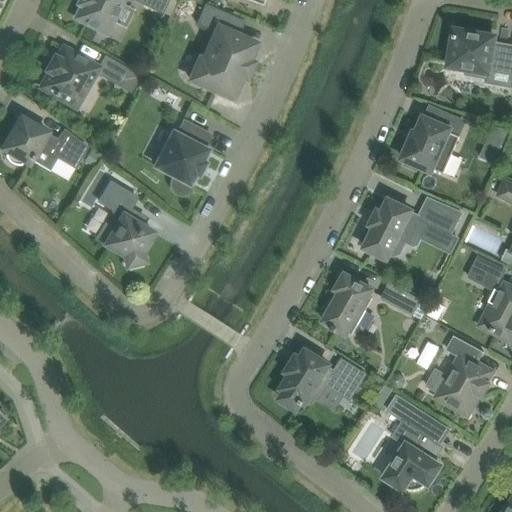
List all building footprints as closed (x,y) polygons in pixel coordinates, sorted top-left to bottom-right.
[(123,0),(80,0),(79,4),(83,5),(76,18),(99,29),(107,33),(113,21),(122,3),(123,0)] [(137,0),(162,12),(167,0),(137,0)] [(240,82),(257,43),(238,35),(244,22),(204,4),(196,22),(216,31),(209,50),(207,49),(202,60),(200,60),(191,81),(232,98),(234,94),(237,93),(241,85),(240,82)] [(511,45),(494,43),(495,39),(496,36),(481,33),(478,30),(467,28),(464,30),(455,29),(454,38),(451,40),(449,48),(451,51),(449,66),(467,70),(466,74),(487,78),(486,82),(511,86),(511,45)] [(99,67),(81,57),(64,47),(58,57),(55,55),(46,70),(50,72),(41,87),(76,107),(99,67)] [(109,59),(101,74),(130,91),(139,76),(109,59)] [(407,143),(402,155),(404,156),(403,159),(407,160),(405,165),(417,170),(419,165),(421,167),(432,171),(433,169),(445,174),(460,137),(453,133),(459,118),(441,111),(436,123),(426,119),(424,118),(417,134),(414,133),(410,141),(409,144),(407,143)] [(4,145),(2,149),(5,151),(8,152),(6,156),(7,158),(9,160),(11,162),(13,164),(16,165),(19,165),(22,165),(24,161),(29,165),(32,160),(49,170),(57,156),(75,167),(87,147),(65,131),(57,141),(47,135),(48,133),(45,131),(28,121),(21,117),(17,124),(4,145)] [(158,161),(156,166),(174,176),(172,179),(171,181),(171,183),(171,186),(172,188),(172,189),(174,191),(175,193),(177,194),(179,195),(181,195),(183,195),(185,195),(187,194),(189,193),(190,191),(191,189),(193,186),(189,184),(207,150),(204,148),(211,135),(184,121),(177,134),(173,132),(171,138),(165,145),(161,152),(158,161)] [(102,155),(91,149),(85,160),(96,166),(102,155)] [(511,183),(506,181),(499,195),(511,201),(511,183)] [(113,210),(96,239),(106,244),(124,256),(127,266),(145,262),(142,251),(153,232),(140,225),(141,223),(135,219),(138,214),(132,210),(138,199),(130,194),(110,182),(99,201),(113,210)] [(418,245),(429,224),(451,235),(462,213),(429,198),(420,215),(389,199),(381,215),(379,214),(376,216),(374,220),(375,223),(377,224),(366,245),(365,248),(387,259),(390,254),(397,257),(403,246),(405,243),(413,247),(418,245)] [(511,286),(506,283),(505,285),(499,282),(505,270),(479,257),(469,277),(495,289),(489,301),(492,303),(481,325),(510,340),(511,335),(511,286)] [(369,295),(372,289),(345,274),(341,282),(342,282),(339,287),(342,289),(335,302),(333,301),(330,302),(327,305),(325,308),(324,312),(324,316),(326,317),(324,321),(333,326),(332,329),(336,332),(337,329),(347,334),(348,332),(352,335),(373,298),(369,295)] [(382,298),(413,314),(420,300),(390,284),(382,298)] [(434,374),(426,390),(438,397),(437,397),(449,404),(447,408),(466,419),(468,415),(480,395),(483,397),(491,383),(487,381),(493,371),(477,362),(483,353),(484,353),(485,352),(454,335),(454,336),(455,337),(448,349),(460,356),(456,363),(454,362),(446,377),(448,378),(447,381),(434,374)] [(328,367),(329,365),(306,351),(298,365),(294,362),(287,372),(292,374),(283,389),(286,391),(284,394),(283,396),(284,398),(285,400),(286,402),(288,403),(290,404),(292,405),(294,406),(296,406),(298,405),(300,403),(302,405),(304,402),(305,403),(311,394),(319,399),(328,385),(335,389),(337,385),(353,395),(366,374),(343,359),(335,371),(328,367)] [(406,444),(385,478),(400,488),(404,490),(405,488),(408,489),(412,490),(415,490),(419,489),(422,488),(425,486),(427,483),(429,485),(431,481),(439,470),(441,465),(436,462),(434,461),(443,446),(441,445),(451,430),(398,396),(388,410),(404,420),(394,436),(406,444)] [(511,511),(511,503),(508,510),(503,507),(500,511),(511,511)]
